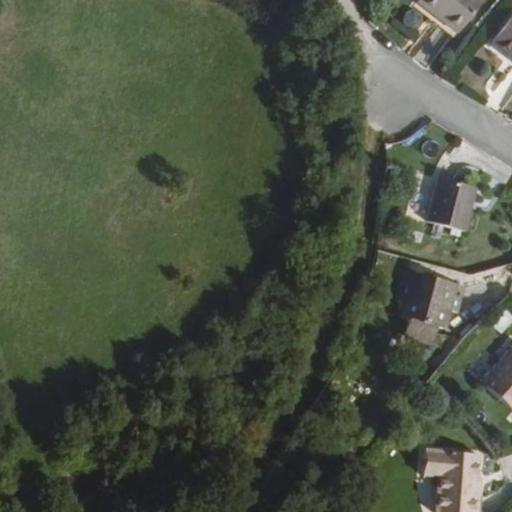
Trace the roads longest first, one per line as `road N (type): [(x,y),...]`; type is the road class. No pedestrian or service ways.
road 1 (track): [(404,75),(337,317),(280,429),(217,511)]
road 2 (residential): [(404,75),(511,145)]
